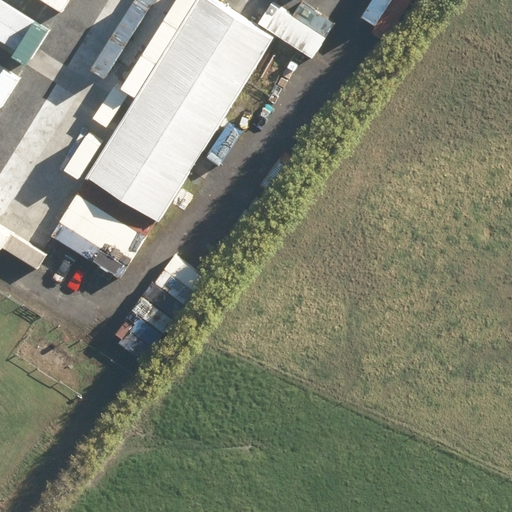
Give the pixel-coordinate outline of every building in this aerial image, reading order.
[(167,217),(302,0),(280,0),(265,23),(229,0),(201,0),(90,170),(167,217)] [(356,87),(341,75),(315,109),(331,120),(356,87)] [(284,152),(300,164),(326,130),(309,118),(284,152)] [(252,194),(269,207),(295,171),(278,159),(252,194)] [(222,236),(236,247),(261,214),(246,203),(222,236)] [(230,255),(213,243),(188,276),(205,289),(230,255)] [(197,303),(181,291),(156,323),(173,336),(197,303)]
